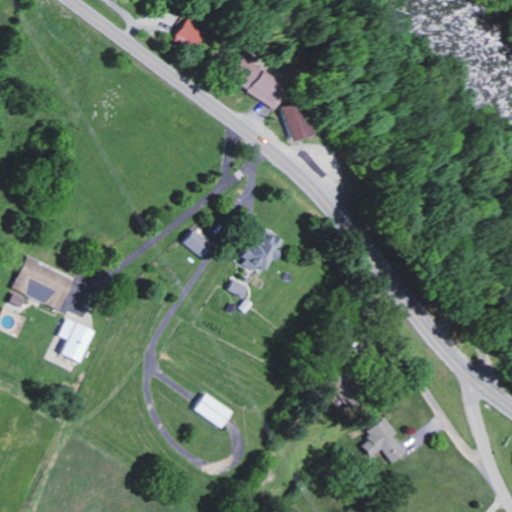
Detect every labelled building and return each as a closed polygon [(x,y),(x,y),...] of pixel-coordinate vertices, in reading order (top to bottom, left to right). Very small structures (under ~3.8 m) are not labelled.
[(273,106),(287,83),(241,56),(228,79),(273,106)] [(311,132),(299,98),(278,105),(290,139),(311,132)] [(266,270),(283,238),(260,225),(240,262),(254,270),(257,265),(266,270)] [(182,241),(202,257),(213,243),(193,227),(182,241)] [(73,276),(24,256),(6,300),(20,306),(25,294),(59,309),(73,276)] [(242,296),(247,285),(232,278),(226,289),(242,296)] [(80,361),(95,329),(66,316),(58,334),(66,338),(60,351),(80,361)] [(233,409),(205,391),(194,408),(221,426),(233,409)] [(394,431),(382,415),(362,431),(368,437),(359,444),(368,455),(379,447),(391,462),(404,451),(391,433),(394,431)]
